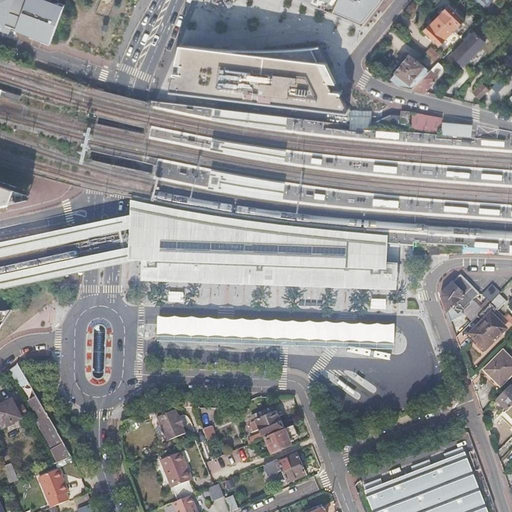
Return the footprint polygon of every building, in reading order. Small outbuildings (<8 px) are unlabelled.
[(0,0),(0,26),(10,30),(37,40),(49,44),(64,6),(50,0),(0,0)] [(363,25),(378,7),(383,0),(304,0),(342,16),(363,25)] [(492,0),(470,0),(481,9),(486,3),(489,5),(492,0)] [(445,9),(437,16),(454,32),(468,17),(453,1),(445,9)] [(437,16),(422,31),(439,48),(454,32),(437,16)] [(489,45),(477,32),(452,55),(465,68),(489,45)] [(179,73),(173,72),(173,75),(174,75),(174,76),(172,76),(169,90),(177,91),(176,93),(223,99),(225,49),(183,45),(180,64),(179,73)] [(349,110),(341,93),(333,92),(324,74),(330,71),(329,69),(319,48),(246,51),(246,53),(243,102),(341,114),(341,121),(349,122),(349,114),(344,114),(344,113),(347,113),(346,111),(349,110)] [(430,48),(425,54),(437,64),(442,58),(430,48)] [(225,49),(223,99),(243,102),(246,53),(246,51),(225,49)] [(423,68),(409,57),(391,79),(399,86),(412,90),(437,65),(426,56),(420,62),(425,66),(423,68)] [(438,64),(437,65),(412,90),(424,93),(445,71),(438,64)] [(333,92),(341,93),(330,71),(324,74),(333,92)] [(506,86),(501,80),(489,91),(495,96),(506,86)] [(489,91),(483,85),(474,94),(480,100),(489,91)] [(288,118),(213,109),(211,121),(228,124),(286,134),(288,118)] [(217,185),(214,226),(228,228),(229,228),(237,229),(239,187),(266,192),(266,190),(266,187),(240,183),(242,152),(268,157),(268,155),(269,152),(242,148),(244,118),(270,122),(271,119),(271,117),(244,114),(222,111),(216,111),(216,117),(222,118),(220,143),(214,143),(214,149),(219,150),(217,179),(211,179),(211,185),(217,185)] [(354,111),(350,111),(350,115),(350,127),(354,127),(358,127),(363,127),(367,127),(370,128),(371,124),(371,119),(371,115),(371,114),(371,112),(354,111)] [(400,124),(409,124),(409,113),(400,112),(400,124)] [(390,116),(371,124),(370,128),(398,128),(399,116),(390,116)] [(472,125),(443,123),(441,136),(466,138),(472,138),(472,125)] [(350,127),(348,242),(354,243),(357,243),(359,243),(361,243),(364,243),(364,244),(369,244),(369,206),(392,207),(392,205),(393,203),(369,201),(370,171),(393,172),(393,170),(393,168),(370,167),(370,136),(394,139),(394,137),(395,134),(370,132),(370,128),(367,127),(363,127),(358,127),(354,127),(350,127)] [(287,150),(223,141),(212,138),(210,151),(222,153),(285,164),(287,150)] [(287,183),(220,172),(210,170),(208,190),(217,192),(285,202),(287,183)] [(0,203),(7,202),(11,198),(15,187),(0,182),(0,203)] [(205,216),(133,202),(130,202),(130,211),(144,214),(158,216),(184,221),(204,225),(210,225),(214,226),(228,228),(229,228),(237,229),(253,231),(256,231),(257,232),(284,235),(313,239),(346,242),(348,242),(354,243),(357,243),(359,243),(361,243),(364,243),(364,244),(369,244),(380,245),(388,246),(389,237),(346,234),(283,227),(205,216)] [(142,265),(141,284),(176,285),(194,286),(209,286),(215,286),(215,279),(227,280),(239,280),(239,287),(261,287),(275,288),(291,288),(307,289),(346,290),(346,284),(353,284),(354,284),(361,284),(361,290),(397,291),(397,266),(380,265),(380,258),(380,254),(380,245),(369,244),(364,244),(364,243),(361,243),(359,243),(357,243),(354,243),(348,242),(346,242),(313,239),(284,235),(257,232),(256,231),(253,231),(237,229),(229,228),(228,228),(214,226),(210,225),(204,225),(184,221),(158,216),(144,214),(143,221),(143,224),(143,240),(142,252),(142,253),(142,261),(142,265)] [(130,222),(130,218),(74,229),(0,243),(0,259),(69,245),(129,233),(130,222)] [(449,245),(430,246),(430,254),(449,254),(449,245)] [(129,254),(129,248),(69,261),(0,275),(0,291),(128,265),(129,254)] [(480,294),(462,274),(441,295),(447,313),(454,306),(461,312),(480,294)] [(500,294),(491,285),(480,296),(490,304),(498,296),(500,294)] [(498,296),(490,304),(495,310),(497,311),(505,302),(498,296)] [(385,308),(386,299),(371,298),(371,307),(385,308)] [(477,317),(481,322),(468,334),(474,340),(472,342),(483,353),(494,341),(491,338),(503,326),(491,314),(495,310),(490,304),(477,317)] [(395,350),(396,329),(159,321),(158,342),(395,350)] [(511,375),(511,358),(503,350),(483,370),(501,387),(511,375)] [(94,356),(91,374),(103,376),(105,357),(94,356)] [(21,370),(15,374),(23,387),(29,384),(21,370)] [(511,387),(510,386),(496,400),(508,411),(511,407),(511,387)] [(36,413),(35,417),(55,453),(60,450),(62,453),(55,456),(57,460),(55,462),(56,464),(69,458),(46,416),(36,398),(30,401),(36,413)] [(12,401),(0,407),(0,420),(3,427),(29,412),(25,404),(17,408),(12,401)] [(170,404),(152,411),(165,441),(182,433),(179,427),(181,426),(174,409),(172,410),(170,404)] [(251,422),(256,420),(262,435),(282,428),(278,416),(276,417),(275,413),(273,413),(271,407),(249,416),(251,422)] [(203,427),(207,441),(217,438),(213,424),(203,427)] [(293,426),(265,437),(272,454),(289,447),(286,440),(297,435),(293,426)] [(253,442),(244,445),(250,459),(258,455),(253,442)] [(366,491),(364,491),(372,511),(486,511),(461,446),(443,454),(446,459),(431,465),(429,459),(411,467),(413,472),(382,484),(380,479),(364,485),(366,491)] [(232,464),(243,459),(239,448),(228,452),(232,464)] [(181,453),(159,462),(171,489),(187,482),(189,481),(183,465),(186,464),(181,453)] [(305,476),(295,453),(263,466),(268,477),(277,480),(280,472),(283,471),(288,483),(305,476)] [(11,464),(3,468),(9,484),(18,480),(11,464)] [(186,464),(183,465),(189,481),(192,480),(186,464)] [(58,470),(38,478),(50,509),(68,501),(65,494),(68,493),(63,482),(58,470)] [(187,482),(171,489),(176,502),(192,495),(187,482)] [(212,500),(224,495),(219,483),(207,487),(212,500)] [(176,502),(174,502),(178,511),(200,511),(198,511),(195,505),(197,504),(193,495),(192,495),(176,502)]
